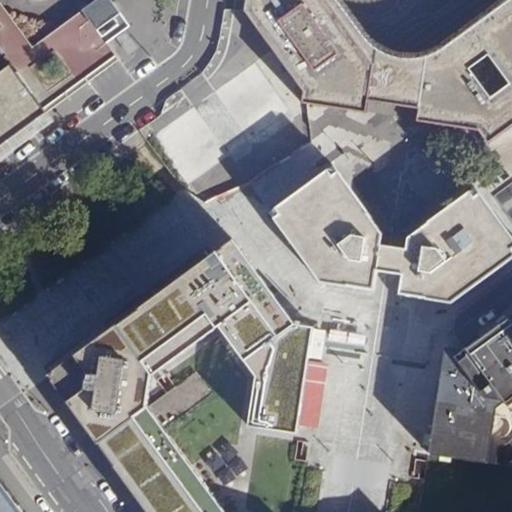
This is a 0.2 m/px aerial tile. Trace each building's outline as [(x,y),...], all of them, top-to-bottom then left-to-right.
[(0,0),(0,131),(81,73),(89,85),(105,72),(121,60),(108,43),(92,21),(114,5),(110,0),(96,0),(88,6),(83,0),(0,0)] [(131,27),(114,5),(92,21),(108,43),(129,28),(131,27)] [(0,149),(89,85),(81,73),(0,131),(0,149)] [(382,233),(332,166),(290,197),(303,214),(282,230),(323,285),(357,290),(358,285),(366,286),(366,291),(374,293),(374,289),(376,272),(380,246),(382,233)] [(474,189),(464,196),(511,259),(511,237),(477,190),(474,189)] [(452,305),(511,260),(511,259),(464,196),(407,239),(406,250),(402,276),(399,296),(407,297),(407,292),(419,294),(418,299),(452,305)] [(303,214),(290,197),(270,212),(282,230),(303,214)] [(261,278),(233,240),(73,356),(87,374),(86,382),(84,390),(66,403),(97,446),(118,431),(132,451),(112,466),(144,511),(222,511),(163,430),(211,396),(195,374),(148,409),(153,377),(219,329),(255,379),(247,429),(290,436),(290,433),(295,434),(295,431),(298,431),(299,428),(313,430),(314,427),(317,427),(326,369),(322,369),(323,365),(308,364),(314,335),(311,334),(311,331),(308,330),(308,327),(295,325),(270,291),(261,297),(252,285),(261,278)] [(389,274),(402,276),(406,250),(393,248),(380,246),(376,272),(389,274)] [(270,291),(261,278),(252,285),(261,297),(270,291)] [(511,511),(511,315),(466,350),(450,369),(449,376),(442,376),(429,449),(428,457),(488,467),(495,412),(504,405),(508,411),(511,407),(511,511)] [(450,369),(466,350),(464,353),(443,368),(442,376),(449,376),(450,369)] [(87,374),(73,356),(46,375),(66,403),(84,390),(86,382),(87,374)] [(118,431),(97,446),(112,466),(132,451),(118,431)] [(0,511),(23,511),(0,480),(0,511)]
